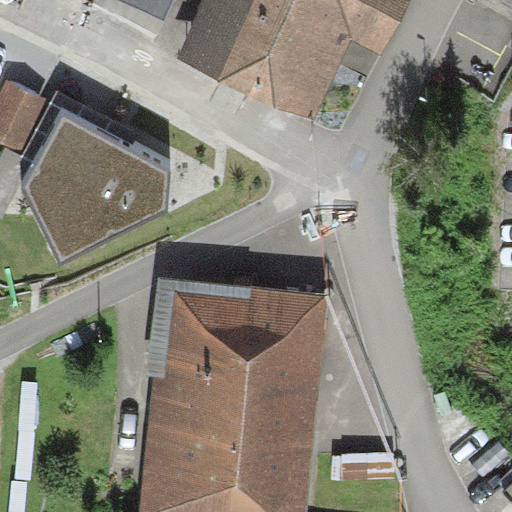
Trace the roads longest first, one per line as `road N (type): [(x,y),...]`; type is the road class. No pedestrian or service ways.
road 1 (residential): [(0,340),(162,255),(335,181)]
road 2 (residential): [(335,181),(295,148),(13,0)]
road 3 (residential): [(441,511),(410,438),(355,208),(335,181)]
road 4 (residential): [(335,181),(356,161),(436,0)]
